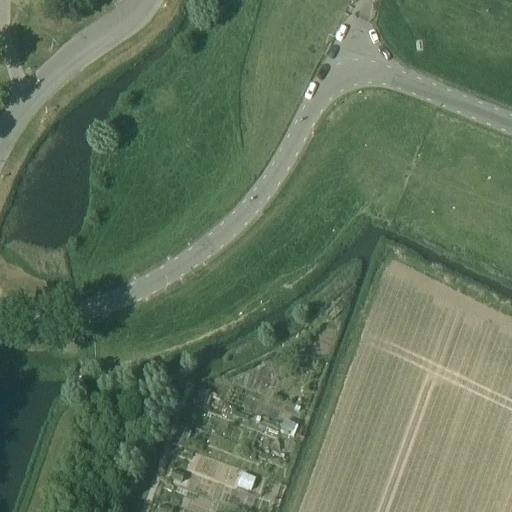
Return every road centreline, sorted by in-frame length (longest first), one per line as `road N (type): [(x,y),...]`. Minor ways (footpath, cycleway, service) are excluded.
road 1 (unclassified): [(0,312),(56,315),(102,305),(192,257),(257,194),(323,83),(348,65),(380,69),(511,123)]
road 2 (unclassified): [(0,140),(26,96),(142,0)]
